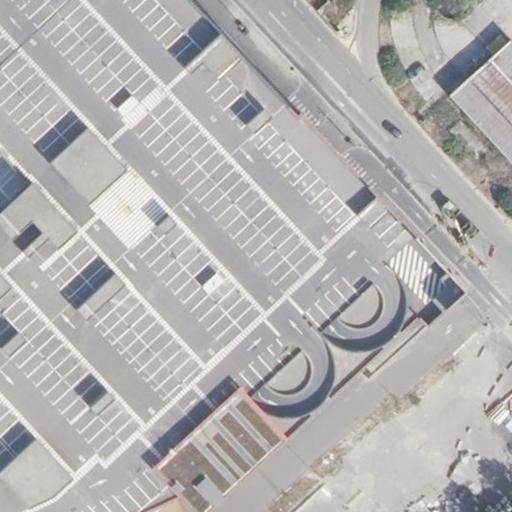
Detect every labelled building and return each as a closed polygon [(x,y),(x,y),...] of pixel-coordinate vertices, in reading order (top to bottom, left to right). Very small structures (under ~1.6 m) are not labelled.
[(0,0),(0,511),(141,511),(177,496),(191,511),(203,511),(415,316),(424,325),(470,279),(460,267),(436,239),(233,20),(214,0),(0,0)] [(463,0),(438,0),(455,18),(469,5),(463,0)] [(511,43),(509,40),(468,78),(511,126),(511,43)] [(511,126),(468,78),(458,87),(449,95),(511,162),(511,126)] [(191,511),(177,496),(141,511),(191,511)]
